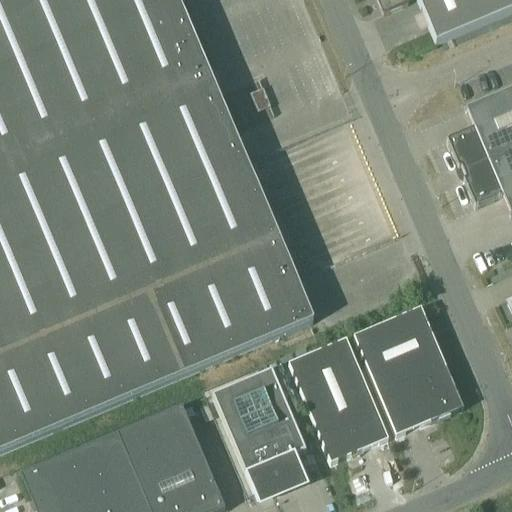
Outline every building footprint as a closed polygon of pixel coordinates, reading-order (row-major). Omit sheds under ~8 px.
[(174,0),(0,0),(0,459),(312,328),(312,327),(312,326),(174,0)] [(511,0),(374,0),(382,18),(382,20),(407,9),(403,0),(414,0),(429,34),(435,49),(511,16),(511,0)] [(445,145),(457,174),(460,172),(465,183),(462,185),(474,213),(501,202),(509,221),(511,219),(511,94),(464,114),(472,134),(445,145)] [(419,314),(352,342),(395,442),(437,424),(438,425),(449,420),(462,414),(419,314)] [(387,445),(345,345),(287,370),(329,470),(387,445)] [(211,400),(253,498),(256,506),(301,487),(290,461),(304,455),(270,375),(211,400)] [(221,511),(180,413),(19,481),(32,511),(221,511)]
